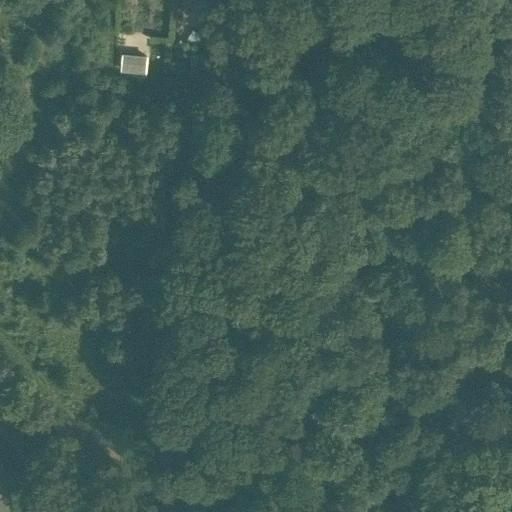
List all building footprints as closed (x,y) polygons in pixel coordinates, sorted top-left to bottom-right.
[(198,0),(191,0),(191,13),(208,13),(209,1),(198,0)] [(0,2),(0,32),(10,32),(8,2),(0,2)] [(199,46),(210,45),(209,31),(198,32),(199,46)] [(120,60),(136,63),(141,37),(125,34),(120,60)] [(200,53),(200,79),(217,79),(217,53),(200,53)]
